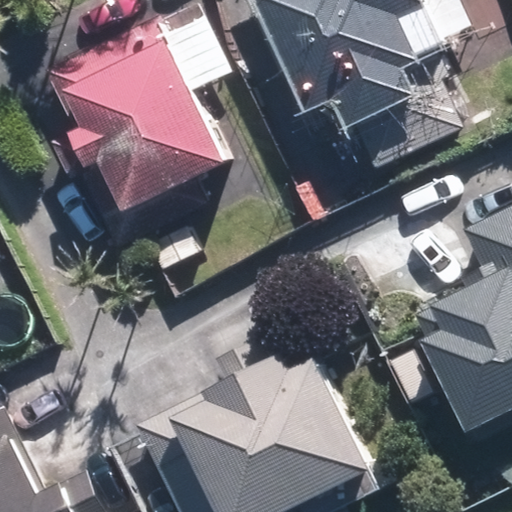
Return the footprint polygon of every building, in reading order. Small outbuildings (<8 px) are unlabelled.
[(441,0),(261,0),(293,69),(309,62),(330,106),(353,95),(385,165),(475,125),(421,9),(441,0)] [(169,15),(55,69),(84,130),(62,140),(80,179),(90,173),(125,248),(215,203),(203,178),(238,161),(169,15)] [(481,426),(511,411),(511,205),(471,226),(495,276),(445,299),(457,323),(437,333),(481,426)] [(196,224),(159,242),(170,266),(207,248),(196,224)] [(290,511),(387,465),(322,334),(279,356),(270,336),(228,356),(237,375),(147,420),(191,511),(290,511)] [(0,413),(0,511),(113,511),(94,471),(50,491),(11,408),(0,413)]
